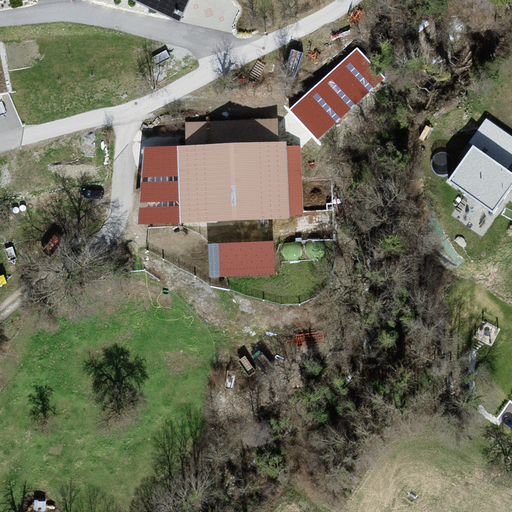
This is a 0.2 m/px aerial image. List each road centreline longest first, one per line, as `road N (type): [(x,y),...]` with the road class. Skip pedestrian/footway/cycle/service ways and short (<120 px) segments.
road 1 (track): [(0,325),(87,231),(149,113),(236,66)]
road 2 (track): [(149,113),(0,150)]
